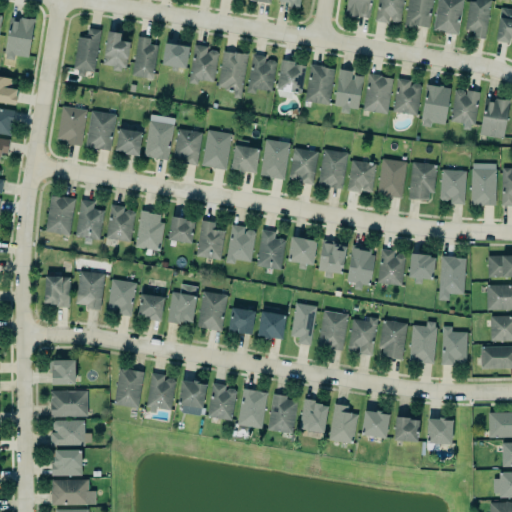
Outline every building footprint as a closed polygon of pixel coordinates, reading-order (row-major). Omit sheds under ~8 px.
[(297,9),(298,0),(277,0),(277,1),(288,3),(288,7),(297,9)] [(368,19),(370,0),(345,0),(343,15),(368,19)] [(374,0),(371,21),(383,23),(385,16),(387,16),(387,18),(388,21),(394,22),(397,20),(399,0),(374,0)] [(427,29),(431,0),(406,0),(403,25),(427,29)] [(433,0),(428,30),(453,34),(459,0),(433,0)] [(466,0),(464,31),(472,31),(471,38),(485,40),(488,1),(479,0),(466,0)] [(500,8),(494,41),(508,44),(509,36),(511,36),(511,6),(511,10),(500,8)] [(0,53),(6,17),(17,18),(17,16),(30,18),(24,56),(10,54),(9,59),(2,58),(2,53),(0,53)] [(69,68),(74,69),(73,75),(80,76),(81,70),(90,71),(97,30),(85,27),(83,35),(80,34),(80,37),(74,36),(69,68)] [(119,34),(106,32),(101,65),(112,67),(111,69),(124,72),(129,43),(118,41),(119,34)] [(157,46),(148,45),(149,39),(137,37),(130,76),(151,80),(157,46)] [(184,69),(188,47),(163,43),(160,65),(184,69)] [(216,52),(206,51),(207,47),(192,46),(187,84),(196,85),(196,81),(212,83),(216,52)] [(246,55),(222,51),(216,88),(232,91),(231,98),(239,99),(246,55)] [(247,92),(272,93),(274,61),(263,61),(264,56),(249,55),(247,92)] [(292,92),(299,94),(304,65),(281,61),(274,96),(290,99),(292,92)] [(306,64),(321,66),(321,67),(332,69),(325,105),(300,101),(306,64)] [(333,106),(340,107),(339,113),(347,114),(348,108),(357,110),(361,77),(351,76),(352,72),(337,70),(333,106)] [(362,111),(386,114),(391,78),(366,75),(362,111)] [(0,102),(14,106),(17,90),(10,89),(11,80),(0,77),(0,102)] [(391,112),(415,116),(420,86),(409,84),(409,81),(396,78),(391,112)] [(449,89),(426,85),(418,126),(429,128),(429,123),(443,125),(449,89)] [(451,90),(453,90),(454,89),(459,90),(459,91),(461,91),(461,94),(462,94),(462,89),(476,92),(471,125),(446,121),(451,90)] [(506,99),(503,120),(499,138),(475,135),(479,111),(483,109),(484,101),(490,103),(491,99),(492,99),(493,98),(506,99)] [(80,145),(85,111),(60,107),(55,141),(80,145)] [(13,109),(0,108),(0,134),(11,135),(13,109)] [(87,110),(112,114),(106,150),(81,146),(87,110)] [(171,118),(164,160),(139,156),(146,114),(171,118)] [(115,128),(138,132),(135,156),(121,153),(121,151),(111,150),(115,128)] [(174,128),(169,156),(171,160),(177,160),(179,158),(179,157),(181,157),(180,163),(193,165),(198,132),(174,128)] [(203,129),(197,165),(209,167),(209,168),(222,170),(228,133),(203,129)] [(8,141),(0,139),(0,153),(6,154),(8,141)] [(259,177),(284,179),(287,143),(263,141),(259,177)] [(254,174),(258,150),(233,146),(229,170),(254,174)] [(290,147),(314,151),(309,185),(296,183),(296,180),(287,178),(285,176),(290,147)] [(320,149),(344,153),(338,189),(314,185),(320,149)] [(379,158),(403,161),(397,198),(373,194),(379,158)] [(348,160),(372,164),(367,192),(358,190),(358,187),(357,187),(356,192),(343,190),(348,160)] [(408,162),(433,164),(430,193),(425,192),(425,200),(418,199),(418,200),(403,199),(408,162)] [(492,163),(491,169),(492,169),(491,205),(467,204),(467,168),(469,168),(469,163),(492,163)] [(511,173),(509,173),(509,168),(501,168),(500,206),(511,206),(511,173)] [(464,171),(440,170),(439,203),(463,203),(464,171)] [(44,233),(69,235),(73,199),(48,196),(44,233)] [(77,200),(90,202),(89,208),(100,210),(96,240),(88,239),(87,244),(80,243),(81,237),(71,235),(77,200)] [(123,207),(110,205),(104,239),(128,243),(133,212),(122,210),(123,207)] [(134,249),(159,251),(162,223),(158,223),(159,214),(138,212),(134,249)] [(168,217),(181,218),(182,220),(191,222),(188,243),(164,239),(168,217)] [(223,231),(212,230),(213,222),(199,220),(195,257),(219,260),(223,231)] [(223,263),(233,265),(234,260),(249,263),(255,230),(230,225),(223,263)] [(274,232),(259,230),(256,267),(280,270),(283,240),(273,239),(274,232)] [(286,262),(312,265),(315,241),(289,237),(286,262)] [(342,247),(337,273),(314,270),(316,255),(318,239),(330,241),(330,243),(336,244),(335,246),(342,247)] [(373,248),(349,246),(346,283),(353,283),(352,290),(360,291),(361,285),(369,286),(373,248)] [(377,249),(390,251),(390,257),(391,257),(391,255),(394,253),(398,254),(401,256),(398,285),(373,282),(377,249)] [(406,253),(426,255),(426,257),(431,257),(430,274),(429,274),(429,279),(419,278),(418,284),(410,283),(411,277),(404,277),(406,253)] [(511,255),(511,277),(484,277),(483,255),(511,255)] [(462,295),(464,258),(439,257),(437,301),(447,301),(448,294),(462,295)] [(75,271),(100,274),(96,309),(82,308),(83,305),(72,303),(75,271)] [(44,276),(69,277),(68,308),(57,308),(57,305),(50,304),(49,303),(43,302),(44,276)] [(131,316),(133,282),(109,280),(106,314),(131,316)] [(162,321),(168,291),(175,293),(177,283),(194,286),(188,321),(182,320),(182,323),(177,322),(176,324),(162,321)] [(511,284),(483,284),(483,310),(511,309),(511,284)] [(196,328),(221,331),(225,295),(200,292),(196,328)] [(137,293),(161,297),(157,321),(143,319),(143,317),(133,316),(137,293)] [(313,305),(307,345),(294,343),(295,337),(286,336),(292,302),(313,305)] [(251,311),(228,307),(224,329),(233,330),(234,328),(235,328),(234,332),(247,334),(251,311)] [(320,310),(345,314),(338,351),(313,347),(320,310)] [(258,311),(282,315),(279,339),(255,335),(258,311)] [(486,316),(511,315),(511,340),(487,341),(486,316)] [(365,321),(349,319),(344,346),(346,350),(351,350),(354,348),(354,347),(356,347),(355,353),(368,356),(374,318),(365,316),(365,321)] [(381,319),(404,323),(399,360),(379,357),(380,348),(375,347),(378,323),(381,323),(381,319)] [(405,361),(430,363),(433,327),(431,327),(432,322),(422,321),(422,326),(408,325),(405,361)] [(438,326),(448,326),(447,331),(463,332),(462,360),(460,363),(454,363),(452,360),(452,359),(450,358),(450,365),(437,364),(438,326)] [(477,347),(511,346),(511,368),(477,369),(477,347)] [(48,361),(52,360),(73,361),(74,383),(72,385),(51,384),(51,374),(48,373),(48,361)] [(118,368),(142,372),(136,408),(112,404),(118,368)] [(171,382),(167,410),(153,408),(152,413),(145,412),(146,407),(142,406),(148,373),(160,375),(160,381),(161,381),(161,380),(164,378),(169,379),(171,382)] [(178,380),(188,382),(189,380),(195,381),(195,384),(203,385),(198,408),(175,404),(178,380)] [(207,418),(231,420),(234,390),(223,389),(224,385),(209,384),(207,418)] [(239,388),(264,392),(257,428),(233,424),(239,388)] [(86,392),(49,391),(49,417),(86,417),(86,392)] [(270,396),(267,431),(291,433),(295,399),(270,396)] [(297,430),(322,434),(327,405),(302,401),(297,430)] [(347,405),(331,405),(329,441),(352,443),(354,414),(346,413),(347,405)] [(372,410),(371,412),(360,410),(356,435),(381,438),(385,415),(378,414),(378,411),(372,410)] [(511,412),(511,436),(485,437),(484,412),(511,412)] [(391,417),(405,417),(405,421),(406,421),(406,420),(415,420),(413,442),(389,440),(391,417)] [(426,419),(435,419),(435,417),(441,417),(441,420),(449,420),(447,444),(422,443),(423,419),(426,419)] [(50,446),(90,445),(89,433),(83,433),(83,421),(50,421),(50,446)] [(497,443),(511,442),(511,466),(498,467),(497,443)] [(51,450),(78,450),(78,475),(47,476),(47,462),(49,462),(49,457),(51,457),(51,450)] [(494,491),(497,491),(497,499),(511,498),(511,472),(493,473),(494,491)] [(87,480),(50,480),(50,505),(94,506),(94,491),(86,491),(87,480)] [(511,511),(511,501),(486,502),(486,511),(511,511)]
